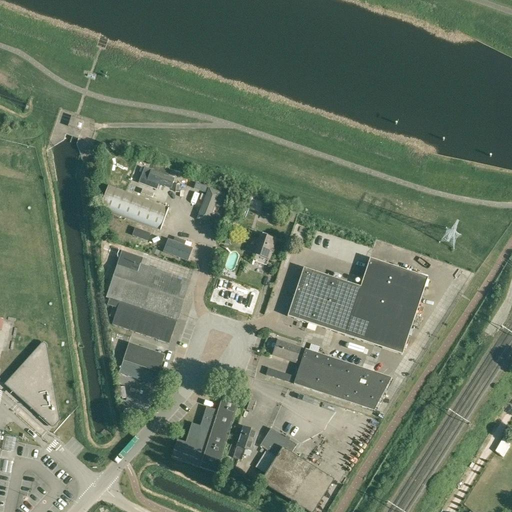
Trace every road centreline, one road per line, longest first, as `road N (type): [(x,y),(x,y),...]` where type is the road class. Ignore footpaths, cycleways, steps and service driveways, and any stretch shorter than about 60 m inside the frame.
road 1 (unclassified): [(193,380),(232,369),(245,331),(205,318),(189,366)]
road 2 (unclassified): [(193,380),(100,487)]
